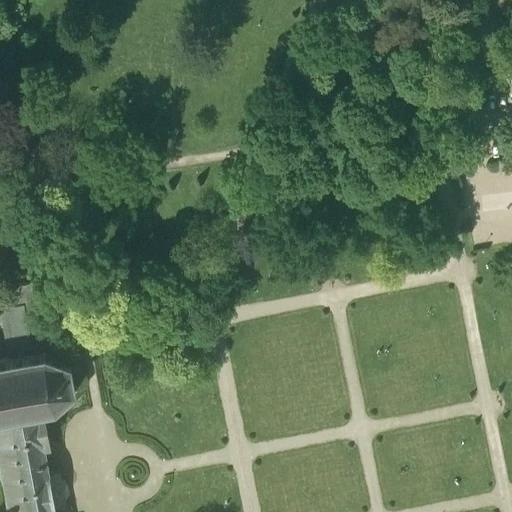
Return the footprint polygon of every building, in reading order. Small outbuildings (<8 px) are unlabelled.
[(400,185),(423,193),(427,182),(403,174),(400,185)] [(332,179),(333,199),(353,198),(352,178),(332,179)] [(357,217),(370,231),(381,222),(369,207),(357,217)] [(255,246),(247,265),(266,273),(274,254),(255,246)] [(511,318),(511,291),(497,279),(483,295),(511,318)] [(23,302),(0,306),(0,319),(3,319),(9,348),(5,350),(7,358),(45,350),(39,320),(27,322),(23,302)] [(392,331),(396,371),(437,367),(432,326),(392,331)] [(46,351),(45,350),(7,358),(0,358),(0,424),(44,417),(43,408),(53,406),(55,406),(57,405),(56,404),(74,389),(75,389),(76,388),(76,386),(75,386),(70,362),(71,361),(71,359),(69,359),(46,352),(46,351)] [(288,354),(295,393),(315,390),(308,350),(288,354)] [(44,417),(0,424),(0,458),(10,511),(55,511),(47,466),(43,443),(49,442),(44,417)] [(454,446),(415,454),(419,475),(459,466),(454,446)] [(313,476),(316,495),(336,491),(332,472),(313,476)]
